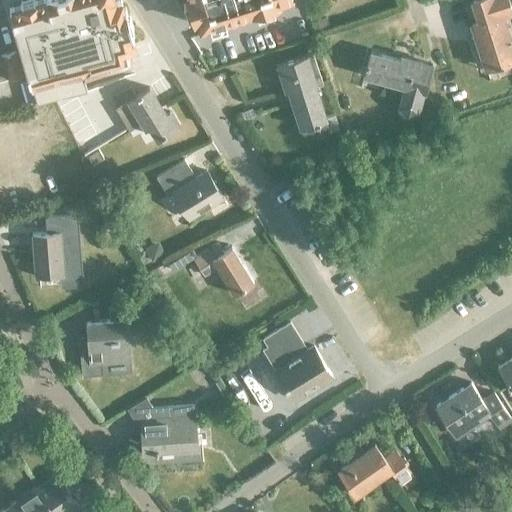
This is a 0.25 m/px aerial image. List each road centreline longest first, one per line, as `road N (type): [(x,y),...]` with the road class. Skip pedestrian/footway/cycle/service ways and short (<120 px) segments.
road 1 (residential): [(385,393),(140,0)]
road 2 (residential): [(222,511),(385,393)]
road 3 (residential): [(150,511),(48,383)]
road 4 (residential): [(385,393),(511,315)]
road 5 (unknown): [(463,501),(385,393)]
